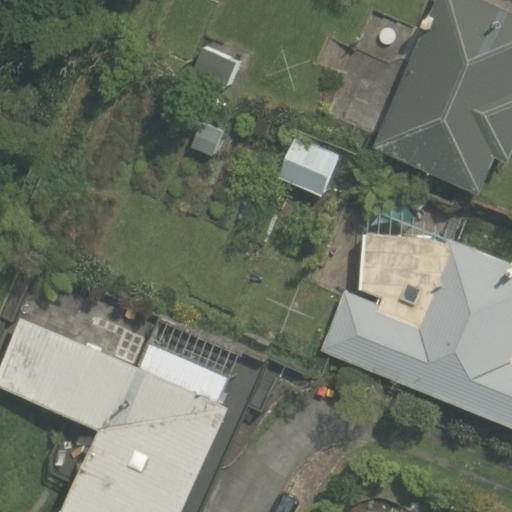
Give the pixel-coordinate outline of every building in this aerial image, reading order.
[(380,147),(487,194),(502,159),(511,163),(511,10),(488,0),(440,0),(377,146),(380,147)] [(242,63),(206,47),(194,75),(230,91),(242,63)] [(326,192),(342,158),(298,137),(282,172),(326,192)] [(345,293),(325,346),(511,418),(511,264),(377,228),(365,288),(390,297),(385,309),(345,293)] [(194,511),(239,401),(29,315),(1,384),(106,426),(71,511),(194,511)]
